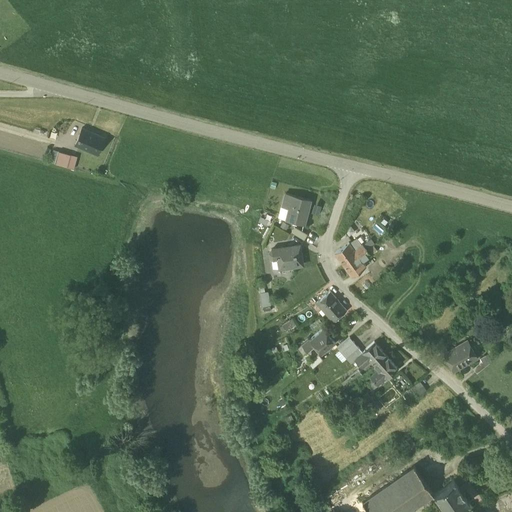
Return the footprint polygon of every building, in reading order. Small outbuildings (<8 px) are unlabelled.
[(104,137),(82,128),(75,145),(97,154),(104,137)] [(71,154),(58,151),(55,163),(67,167),(71,154)] [(77,156),(71,154),(67,167),(74,168),(77,156)] [(309,198),(284,191),(281,204),(283,205),(283,203),(289,204),(286,216),(303,220),(309,198)] [(365,197),(358,206),(363,210),(370,200),(365,197)] [(308,232),(295,224),(292,230),(304,238),(308,232)] [(352,236),(333,251),(347,269),(354,263),(353,261),(360,256),(359,255),(364,251),(352,236)] [(370,237),(363,241),(370,252),(377,249),(370,237)] [(299,242),(271,246),(269,249),(270,254),(273,256),(278,255),(279,265),(302,262),(299,242)] [(268,288),(260,290),(264,309),(272,307),(268,288)] [(346,308),(330,289),(316,300),(333,319),(346,308)] [(335,340),(324,326),(302,344),(308,351),(315,345),(321,352),(335,340)] [(349,335),(337,346),(346,356),(358,346),(349,335)] [(386,353),(374,340),(362,350),(362,351),(354,358),(362,367),(370,360),(374,364),(386,353)] [(467,340),(444,353),(454,370),(476,357),(467,340)] [(318,353),(308,361),(313,367),(323,358),(318,353)] [(386,353),(374,364),(378,368),(369,375),(371,377),(377,384),(385,377),(386,378),(398,367),(386,353)] [(486,365),(482,361),(473,368),(477,373),(486,365)] [(358,368),(347,376),(351,381),(358,376),(362,373),(358,368)] [(358,376),(351,381),(357,389),(364,384),(358,376)] [(377,384),(371,377),(366,381),(372,388),(377,384)] [(420,380),(411,386),(417,396),(426,390),(420,380)] [(291,413),(285,416),(288,422),(294,418),(291,413)] [(414,464),(362,500),(370,511),(405,511),(434,493),(434,492),(414,464)] [(452,511),(469,501),(454,479),(434,492),(434,493),(446,511),(452,511)]
